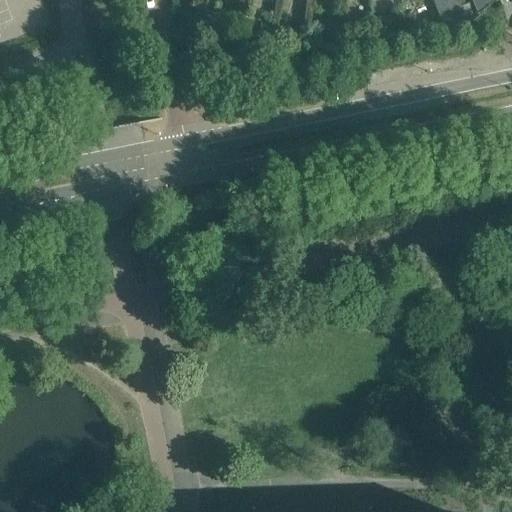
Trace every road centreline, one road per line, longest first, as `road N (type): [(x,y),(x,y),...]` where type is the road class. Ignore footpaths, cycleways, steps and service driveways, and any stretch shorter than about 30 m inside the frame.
road 1 (tertiary): [(511,76),(186,140)]
road 2 (tertiary): [(193,174),(511,111)]
road 3 (tertiary): [(0,217),(193,174)]
road 4 (tertiary): [(186,140),(0,181)]
road 5 (unclassified): [(186,140),(154,0)]
